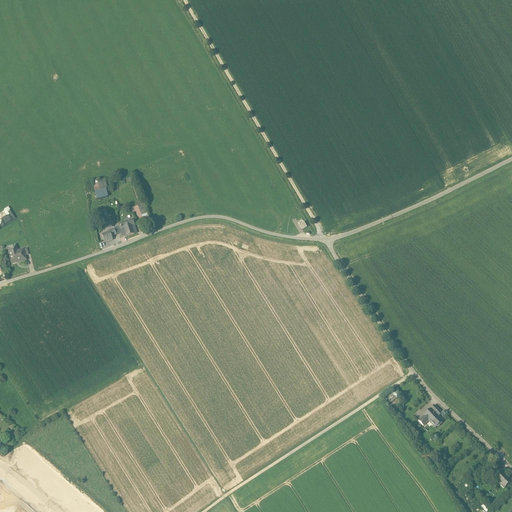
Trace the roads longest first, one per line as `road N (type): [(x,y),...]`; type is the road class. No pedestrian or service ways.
road 1 (unclassified): [(0,285),(201,217),(325,240)]
road 2 (track): [(184,0),(325,240)]
road 3 (unclassified): [(412,371),(202,511)]
road 4 (unclassified): [(325,240),(399,216),(511,160)]
road 5 (unclassified): [(325,240),(412,371)]
road 6 (unclassified): [(412,371),(511,468)]
